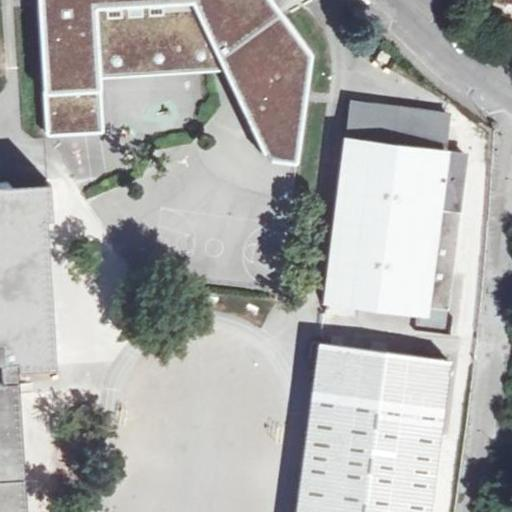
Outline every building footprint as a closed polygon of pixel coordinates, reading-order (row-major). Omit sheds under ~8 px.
[(99,55),(224,48),(243,80),(258,112),(295,93),(300,57),(266,23),(262,24),(250,7),(256,3),(254,0),(38,0),(45,137),(103,134),(100,79),(99,55)] [(243,80),(224,48),(99,55),(100,79),(213,72),(267,159),(296,163),(311,53),(271,0),(254,0),(256,3),(250,7),(262,24),(266,23),(300,57),(295,93),(258,112),(243,80)] [(446,114),(351,102),(327,300),(421,311),(420,319),(444,322),(461,184),(477,186),(481,158),(441,153),(443,139),(445,119),(446,114)] [(463,122),(445,119),(443,139),(460,141),(463,122)] [(0,393),(17,392),(16,367),(54,366),(44,218),(50,217),(48,182),(0,184),(0,393)] [(321,390),(304,511),(439,511),(458,369),(312,346),(311,359),(323,361),(322,380),(321,390)] [(0,511),(24,511),(17,392),(0,393),(0,511)]
